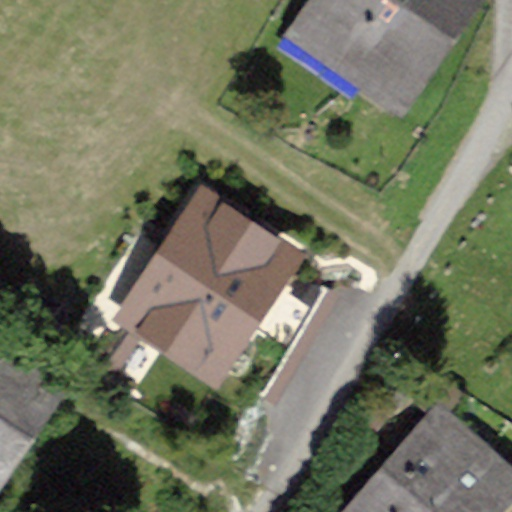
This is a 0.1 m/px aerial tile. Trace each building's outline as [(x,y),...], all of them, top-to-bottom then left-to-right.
[(394,86),(453,0),(326,0),(308,26),(394,86)] [(142,225),(67,338),(106,364),(138,315),(258,394),(329,287),(207,207),(179,249),(142,225)] [(0,348),(0,457),(41,399),(21,385),(32,370),(0,348)] [(440,430),(369,511),(472,511),(500,481),(440,430)] [(118,506),(124,511),(180,511),(146,478),(118,506)]
